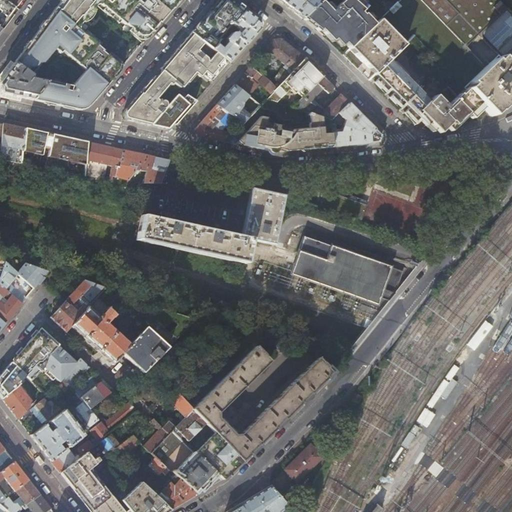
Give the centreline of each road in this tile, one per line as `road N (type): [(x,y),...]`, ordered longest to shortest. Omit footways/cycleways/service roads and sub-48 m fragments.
road 1 (tertiary): [(195,511),(233,489),(341,382),(511,178)]
road 2 (residential): [(171,146),(271,169),(419,152)]
road 3 (residential): [(419,152),(279,19)]
road 4 (residential): [(198,0),(90,128)]
road 5 (residential): [(279,19),(171,146)]
